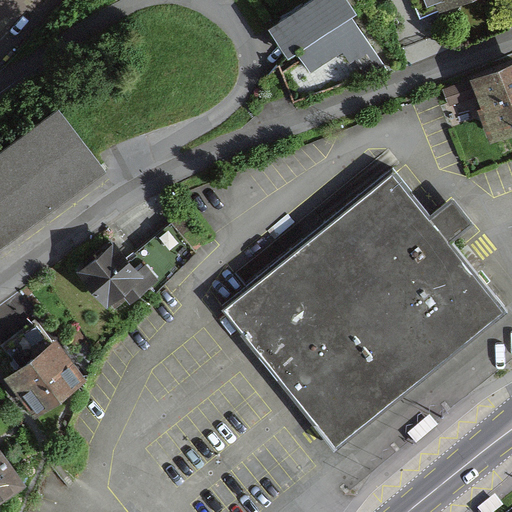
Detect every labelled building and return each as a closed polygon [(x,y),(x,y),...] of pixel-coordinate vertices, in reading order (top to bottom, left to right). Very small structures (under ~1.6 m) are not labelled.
[(0,0),(0,33),(27,5),(31,10),(40,0),(0,0)] [(355,0),(309,0),(276,20),(293,48),(301,43),(315,65),(348,45),(355,56),(359,54),(368,69),(383,60),(354,11),(360,8),(355,0)] [(511,63),(445,87),(457,122),(486,112),(494,135),(511,129),(511,63)] [(65,105),(0,152),(0,235),(105,160),(65,105)] [(321,421),(338,443),(511,306),(511,305),(458,237),(479,220),(460,195),(435,214),(399,169),(250,286),(228,304),(245,326),(321,421)] [(117,237),(80,268),(111,304),(127,290),(134,299),(155,282),(142,267),(117,237)] [(37,412),(88,373),(58,334),(7,373),(37,412)] [(0,500),(27,482),(2,446),(0,447),(0,500)]
